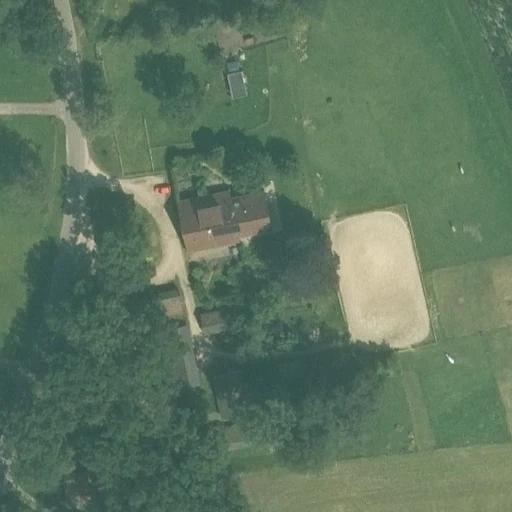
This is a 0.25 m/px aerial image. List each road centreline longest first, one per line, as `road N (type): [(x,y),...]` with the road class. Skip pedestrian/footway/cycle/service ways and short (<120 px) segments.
road 1 (unclassified): [(0,472),(32,384),(73,214),(77,136),(60,0)]
road 2 (track): [(73,214),(124,308),(166,511)]
